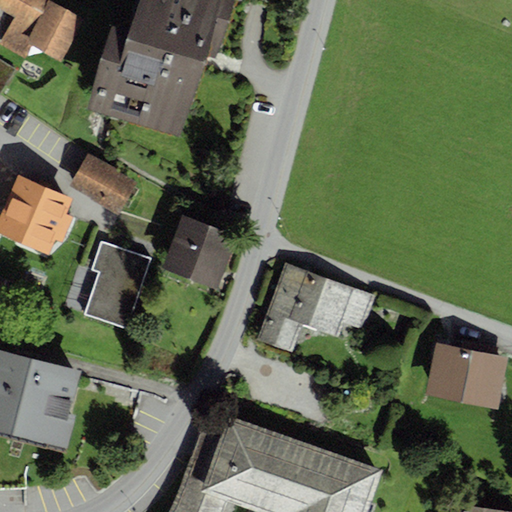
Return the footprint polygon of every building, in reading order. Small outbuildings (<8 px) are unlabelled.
[(51,0),(0,0),(0,8),(14,17),(0,40),(0,44),(24,58),(31,45),(60,62),(85,19),(51,0)] [(234,0),(138,0),(129,32),(112,26),(87,109),(181,138),(206,55),(217,58),(234,0)] [(0,94),(16,70),(0,59),(0,94)] [(87,154),(69,186),(118,215),(137,183),(87,154)] [(38,184),(18,175),(0,216),(0,232),(46,253),(53,238),(62,242),(73,216),(66,213),(73,198),(50,188),(51,185),(40,180),(38,184)] [(182,216),(162,267),(218,288),(237,237),(182,216)] [(152,258),(100,240),(90,270),(97,273),(83,314),(128,329),(152,258)] [(307,270),(284,262),(255,340),(291,354),(302,324),(288,320),(307,270)] [(355,288),(307,270),(288,320),(302,324),(338,337),(343,323),(355,288)] [(362,329),(373,294),(355,288),(343,323),(362,329)] [(460,347),(435,342),(425,395),(498,408),(507,357),(495,354),(497,346),(462,340),(460,347)] [(0,349),(0,431),(67,449),(76,415),(70,413),(81,370),(0,349)] [(367,511),(382,469),(227,414),(220,438),(199,433),(173,502),(168,511),(222,511),(227,501),(257,511),(367,511)] [(511,511),(511,510),(448,501),(446,511),(511,511)]
